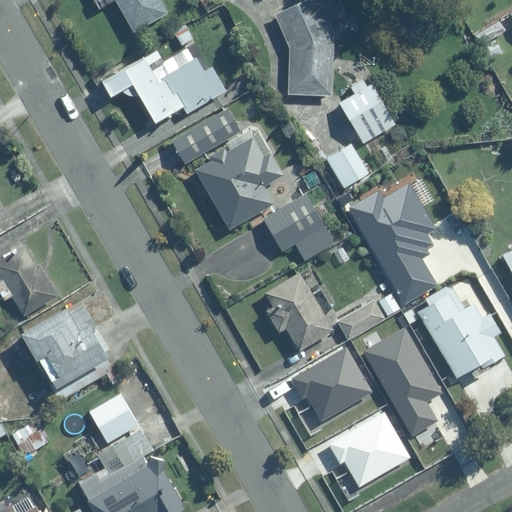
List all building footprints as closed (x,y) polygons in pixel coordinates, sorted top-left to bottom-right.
[(166,14),(158,0),(90,0),(94,7),(106,0),(114,0),(131,32),(166,14)] [(339,0),(302,0),(272,15),(288,43),(287,94),(333,94),(334,40),(323,18),(343,8),(339,0)] [(187,116),(227,91),(209,62),(201,67),(195,58),(156,81),(140,56),(100,79),(113,101),(123,95),(141,97),(158,125),(183,109),(187,116)] [(353,93),(338,103),(363,143),(397,123),(372,83),(367,86),(360,76),(347,84),(353,93)] [(227,107),(170,139),(183,163),(202,153),(207,163),(195,169),(229,230),(274,205),(262,184),(281,173),(269,151),(264,154),(252,132),(244,137),(227,107)] [(349,139),(323,155),(344,191),(370,175),(349,139)] [(306,193),(263,217),(292,267),(334,242),(306,193)] [(491,271),(459,218),(437,231),(469,284),(491,271)] [(0,290),(8,286),(24,316),(57,298),(27,243),(0,257),(0,290)] [(278,334),(286,329),(299,352),(340,329),(347,342),(388,319),(386,316),(400,308),(387,284),(335,312),(310,266),(264,291),(271,304),(264,308),(278,334)] [(425,301),(414,308),(456,378),(468,370),(474,380),(508,359),(495,337),(501,333),(489,313),(483,317),(473,301),(464,306),(447,278),(421,294),(425,301)] [(71,308),(23,334),(45,374),(47,373),(54,386),(35,396),(42,407),(55,400),(56,401),(120,366),(86,304),(73,311),(71,308)] [(352,389),(329,348),(297,366),(304,379),(298,383),(306,397),(303,399),(341,465),(388,439),(366,399),(370,396),(363,383),(352,389)] [(78,485),(87,501),(93,511),(181,511),(185,510),(151,451),(110,474),(106,468),(78,485)] [(36,511),(27,496),(0,510),(0,511),(36,511)]
